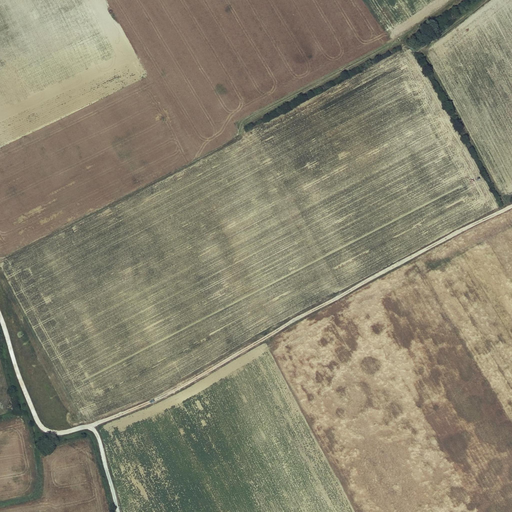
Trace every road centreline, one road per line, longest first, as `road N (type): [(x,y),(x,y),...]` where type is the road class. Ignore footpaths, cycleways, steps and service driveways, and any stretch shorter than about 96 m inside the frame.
road 1 (track): [(0,259),(238,140),(242,125),(394,44),(457,0)]
road 2 (track): [(89,425),(156,397),(511,204)]
road 3 (track): [(0,321),(36,419),(51,433),(89,425),(120,511)]
